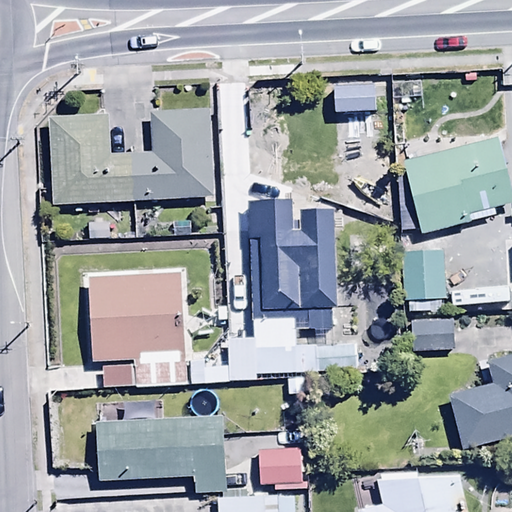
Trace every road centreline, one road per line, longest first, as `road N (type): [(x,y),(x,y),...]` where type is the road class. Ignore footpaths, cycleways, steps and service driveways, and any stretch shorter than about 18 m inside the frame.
road 1 (secondary): [(511,5),(187,22)]
road 2 (secondary): [(187,22),(150,43),(7,66)]
road 3 (secondary): [(52,0),(143,4),(187,22)]
